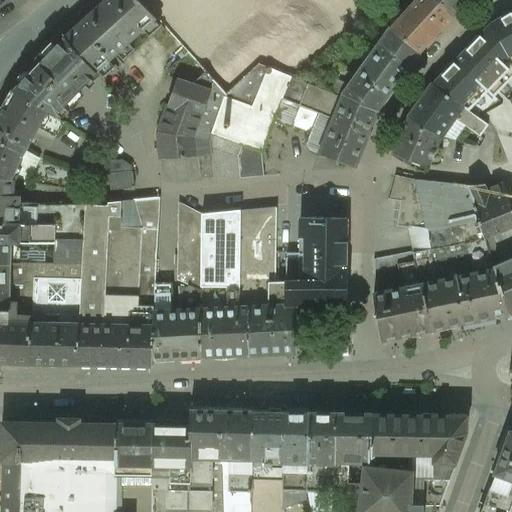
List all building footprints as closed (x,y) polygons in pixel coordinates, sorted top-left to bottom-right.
[(139,0),(105,0),(65,37),(98,73),(157,19),(150,12),(139,0)] [(139,0),(150,12),(162,0),(139,0)] [(188,15),(173,0),(162,0),(150,12),(157,19),(168,33),(188,15)] [(203,0),(188,15),(168,33),(213,83),(225,96),(260,65),(318,14),(305,0),(203,0)] [(365,6),(359,0),(305,0),(318,14),(335,33),(363,7),(365,6)] [(359,0),(365,6),(363,7),(367,11),(376,0),(359,0)] [(444,24),(419,0),(415,0),(390,28),(419,54),(444,24)] [(452,17),(434,0),(419,0),(444,24),(452,17)] [(434,0),(452,17),(469,0),(434,0)] [(388,26),(354,74),(341,73),(333,94),(343,98),(378,112),(419,54),(390,28),(388,26)] [(56,47),(52,43),(42,54),(46,57),(15,91),(56,118),(67,107),(70,110),(77,102),(74,99),(98,73),(65,37),(56,47)] [(321,65),(299,57),(291,78),(309,85),(312,86),(321,65)] [(260,65),(225,96),(225,97),(275,116),(282,99),(301,106),(309,85),(260,65)] [(341,73),(321,65),(312,86),(333,94),(341,73)] [(211,89),(178,77),(168,104),(166,104),(156,131),(158,160),(162,160),(188,157),(199,156),(211,156),(210,139),(211,134),(225,97),(225,96),(213,83),(211,89)] [(511,82),(499,90),(511,114),(511,82)] [(312,86),(309,85),(301,106),(334,120),(343,98),(333,94),(312,86)] [(461,106),(432,85),(408,118),(438,137),(439,137),(441,137),(443,138),(456,120),(453,117),(461,106)] [(15,91),(0,114),(0,178),(9,180),(23,155),(40,128),(55,137),(64,123),(56,118),(15,91)] [(275,116),(225,97),(211,134),(224,139),(220,150),(238,156),(242,144),(262,152),(263,152),(277,117),(275,116)] [(378,112),(343,98),(334,120),(321,154),(355,168),(378,112)] [(469,112),(461,106),(453,117),(456,120),(461,123),(469,112)] [(488,126),(469,112),(461,123),(480,137),(488,126)] [(438,137),(408,118),(393,153),(410,163),(412,159),(429,166),(432,158),(441,159),(442,148),(438,146),(441,137),(439,137),(438,137)] [(238,156),(220,150),(224,139),(211,134),(210,139),(211,156),(213,178),(213,181),(239,178),(238,156)] [(262,152),(242,144),(238,156),(239,178),(264,177),(262,152)] [(199,156),(188,157),(189,179),(201,179),(199,156)] [(211,156),(199,156),(201,179),(213,178),(211,156)] [(122,160),(104,161),(105,175),(109,175),(109,174),(133,172),(132,167),(122,160)] [(133,172),(109,174),(109,175),(110,190),(134,188),(133,172)] [(414,180),(395,177),(389,198),(419,204),(414,180)] [(9,180),(0,178),(0,223),(17,223),(18,207),(18,196),(13,196),(13,181),(9,180)] [(467,186),(414,180),(419,204),(425,230),(429,250),(413,253),(416,260),(416,263),(421,285),(431,330),(509,314),(467,186)] [(511,207),(502,183),(488,191),(485,185),(467,186),(509,314),(511,312),(511,207)] [(389,198),(378,196),(375,209),(375,217),(425,230),(419,204),(389,198)] [(160,197),(108,201),(108,204),(85,203),(82,265),(81,279),(79,323),(79,324),(153,326),(154,312),(155,283),(160,197)] [(202,213),(178,203),(177,281),(201,290),(202,213)] [(66,205),(35,205),(35,206),(35,223),(56,224),(55,241),(55,253),(72,253),(73,235),(69,235),(70,209),(66,205)] [(35,206),(22,206),(18,207),(17,223),(19,223),(35,223),(35,206)] [(278,207),(241,210),(240,306),(249,305),(268,304),(269,282),(276,282),(278,207)] [(85,210),(70,209),(69,235),(73,235),(72,253),(83,253),(85,210)] [(241,210),(202,213),(201,290),(201,308),(240,306),(241,210)] [(347,218),(299,218),(299,282),(285,282),(285,306),(298,306),(349,306),(349,218),(347,218)] [(0,223),(0,263),(8,263),(9,242),(18,242),(18,232),(19,223),(17,223),(0,223)] [(35,223),(19,223),(18,232),(30,233),(30,241),(55,241),(56,224),(35,223)] [(413,252),(394,256),(396,268),(398,268),(416,263),(413,253),(413,252)] [(72,253),(55,253),(55,264),(82,265),(83,253),(72,253)] [(394,256),(374,260),(374,274),(398,270),(398,268),(396,268),(394,256)] [(8,263),(0,263),(0,321),(8,322),(8,263)] [(55,264),(33,264),(32,277),(81,279),(82,265),(55,264)] [(81,279),(32,277),(31,323),(79,323),(81,279)] [(276,282),(269,282),(268,304),(249,305),(249,356),(299,354),(298,306),(285,306),(285,282),(276,282)] [(170,283),(155,283),(154,312),(171,311),(170,283)] [(421,285),(374,294),(381,340),(431,330),(421,285)] [(240,306),(201,308),(202,359),(249,356),(249,305),(240,306)] [(171,311),(154,312),(153,326),(151,357),(202,359),(201,308),(171,311)] [(0,321),(0,362),(29,364),(31,323),(8,322),(0,321)] [(79,323),(31,323),(29,364),(77,365),(79,324),(79,323)] [(153,326),(79,324),(77,365),(151,366),(151,357),(153,326)] [(219,412),(191,412),(190,426),(190,451),(221,451),(219,412)] [(253,413),(219,412),(221,451),(253,452),(253,413)] [(285,414),(253,413),(253,452),(252,467),(263,467),(263,460),(284,460),(285,414)] [(309,414),(285,414),(284,460),(284,463),(307,464),(309,414)] [(336,414),(309,414),(307,464),(316,464),(334,465),(334,462),(336,414)] [(373,415),(336,414),(334,462),(349,462),(369,462),(369,454),(373,415)] [(419,455),(420,415),(373,415),(369,454),(410,455),(419,455)] [(420,415),(419,455),(433,455),(433,463),(457,464),(461,453),(467,432),(467,416),(420,415)] [(60,423),(2,422),(2,447),(2,446),(2,461),(5,461),(3,511),(115,511),(117,424),(60,423)] [(151,511),(152,425),(117,424),(115,511),(151,511)] [(190,426),(152,425),(151,511),(188,511),(190,451),(190,426)] [(511,431),(510,431),(480,511),(509,511),(511,505),(511,431)] [(221,451),(190,451),(188,511),(222,511),(223,508),(221,451)] [(253,452),(221,451),(223,508),(252,508),(252,479),(252,467),(253,452)] [(410,455),(369,454),(369,462),(368,467),(411,472),(410,455)] [(284,460),(263,460),(263,467),(252,467),(252,479),(283,480),(284,463),(284,460)] [(349,483),(349,462),(334,462),(334,465),(333,489),(333,496),(360,498),(362,484),(349,483)] [(307,464),(284,463),(283,480),(283,490),(307,490),(307,464)] [(334,465),(316,464),(315,479),(324,480),(323,488),(333,489),(334,465)] [(368,467),(363,467),(360,498),(358,511),(410,511),(411,503),(417,504),(419,478),(419,472),(411,472),(368,467)] [(451,479),(432,478),(419,478),(417,504),(417,505),(440,506),(451,479)] [(307,490),(283,490),(283,509),(306,499),(307,490)] [(437,511),(440,506),(417,505),(417,504),(411,503),(410,511),(437,511)]
